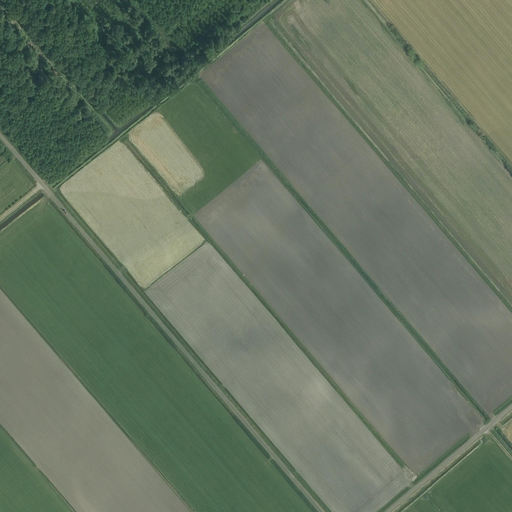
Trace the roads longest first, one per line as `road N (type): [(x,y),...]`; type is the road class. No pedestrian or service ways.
road 1 (unclassified): [(321,511),(42,184)]
road 2 (unclassified): [(387,511),(511,405)]
